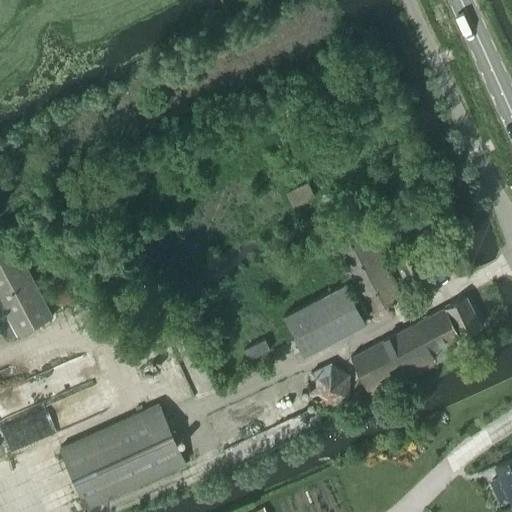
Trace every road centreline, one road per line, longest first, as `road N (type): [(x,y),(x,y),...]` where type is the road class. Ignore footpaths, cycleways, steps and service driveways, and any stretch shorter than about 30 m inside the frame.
road 1 (unclassified): [(406,0),(511,230)]
road 2 (secondary): [(511,117),(459,0)]
